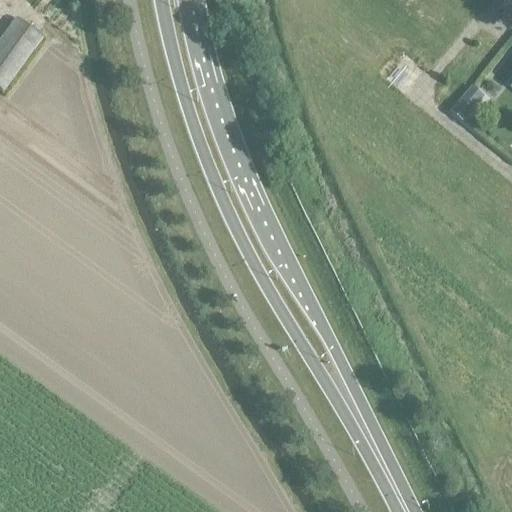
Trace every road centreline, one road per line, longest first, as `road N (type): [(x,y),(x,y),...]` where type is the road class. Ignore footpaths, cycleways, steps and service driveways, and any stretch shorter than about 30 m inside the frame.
road 1 (primary): [(160,0),(172,63),(235,231),(320,375),(350,408)]
road 2 (primary): [(350,408),(341,365),(246,160),(211,57),(202,0)]
road 3 (residential): [(497,243),(400,22),(419,0)]
